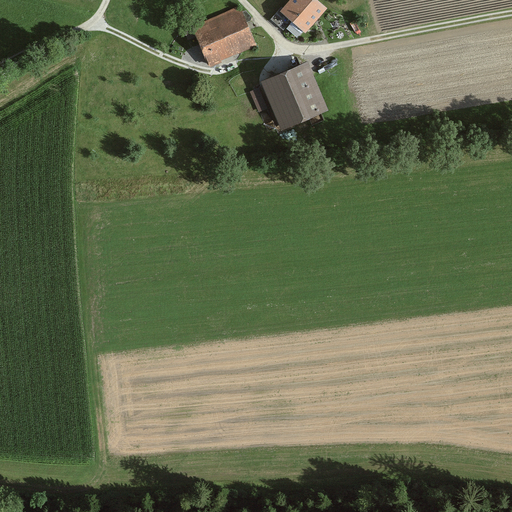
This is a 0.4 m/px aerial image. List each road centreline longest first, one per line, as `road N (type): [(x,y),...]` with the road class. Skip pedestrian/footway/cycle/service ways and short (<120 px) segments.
road 1 (track): [(241,0),(293,50),(312,52),(511,15)]
road 2 (track): [(93,23),(174,61),(231,68),(312,52)]
road 3 (track): [(0,66),(93,23),(106,0)]
